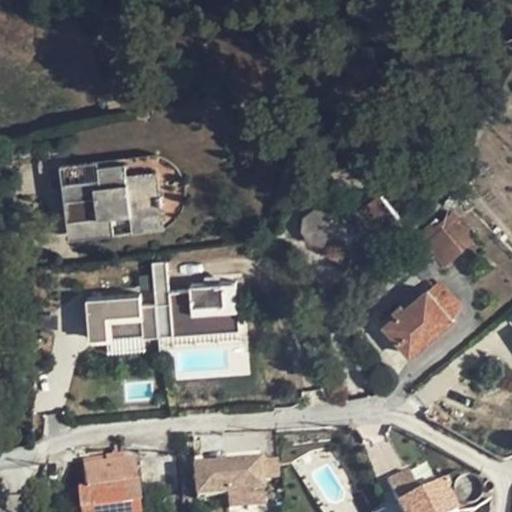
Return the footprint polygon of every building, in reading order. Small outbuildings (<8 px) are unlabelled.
[(126,154),(125,159),(127,170),(156,166),(163,220),(163,226),(174,219),(180,213),(185,203),(187,186),(185,177),(180,168),(174,161),(166,156),(158,154),(149,152),(126,154)] [(127,170),(125,159),(61,167),(69,232),(116,226),(134,216),(137,223),(163,220),(156,166),(127,170)] [(381,191),(364,203),(361,200),(354,204),(346,215),(341,220),(332,209),(316,206),(304,214),(302,229),(309,240),(324,243),(334,236),(339,237),(346,245),(358,237),(368,249),(404,220),(381,191)] [(511,208),(493,228),(511,247),(511,208)] [(451,211),(436,224),(439,229),(444,225),(464,247),(475,238),(451,211)] [(116,226),(137,223),(134,216),(116,226)] [(420,234),(426,242),(439,229),(436,224),(433,222),(420,234)] [(444,246),(454,257),(464,247),(444,225),(439,229),(426,242),(410,257),(426,275),(438,271),(449,261),(439,251),(444,246)] [(449,261),(454,257),(444,246),(439,251),(449,261)] [(274,261),(258,262),(260,276),(276,275),(274,261)] [(253,262),(246,263),(249,285),(256,284),(253,262)] [(165,291),(249,285),(246,263),(163,269),(165,291)] [(441,278),(430,287),(454,317),(463,303),(441,278)] [(454,317),(430,287),(407,306),(399,313),(387,323),(411,352),(454,317)] [(394,308),(399,313),(407,306),(403,301),(394,308)] [(83,461),(83,467),(120,463),(120,457),(83,461)] [(244,491),(245,505),(263,504),(261,460),(194,464),(196,494),(226,492),(244,491)] [(79,490),(80,511),(139,511),(133,462),(120,463),(83,467),(86,489),(79,490)] [(404,511),(456,511),(447,490),(451,488),(447,481),(422,493),(410,467),(388,479),(404,511)] [(226,492),(227,506),(245,505),(244,491),(226,492)]
